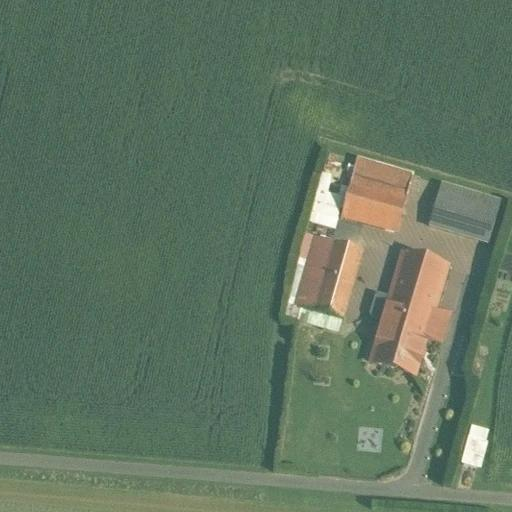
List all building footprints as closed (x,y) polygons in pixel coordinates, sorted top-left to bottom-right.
[(415,181),(356,164),(340,219),(399,236),(415,181)] [(502,208),(439,190),(427,230),(490,249),(502,208)] [(364,256),(317,244),(300,309),(346,321),(364,256)] [(387,308),(448,328),(451,317),(441,314),(452,273),(401,258),(387,308)] [(448,328),(387,308),(371,367),(423,382),(434,343),(443,345),(448,328)]
